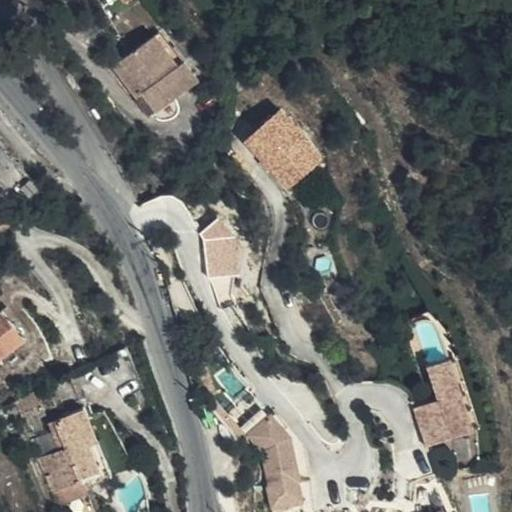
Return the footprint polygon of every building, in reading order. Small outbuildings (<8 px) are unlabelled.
[(180,66),(156,35),(115,66),(139,99),(145,95),(159,113),(201,81),(186,62),(180,66)] [(304,173),(322,156),(306,134),(305,134),(292,120),(283,110),(282,110),(261,129),(284,153),(304,173)] [(314,128),(299,113),(292,120),(305,134),(306,134),(314,128)] [(247,141),(271,166),(284,153),(261,129),(247,141)] [(289,186),(304,173),(284,153),(271,166),(289,186)] [(429,179),(424,161),(410,164),(417,186),(427,184),(429,179)] [(189,232),(181,219),(169,226),(177,240),(189,232)] [(322,263),(314,241),(301,246),(309,267),(322,263)] [(30,297),(23,301),(46,330),(51,325),(30,297)] [(23,301),(0,319),(0,345),(1,347),(9,357),(46,330),(23,301)] [(453,347),(433,357),(448,388),(424,399),(441,435),(485,415),(453,347)] [(43,406),(36,391),(16,401),(22,416),(43,406)] [(42,460),(56,492),(82,481),(85,487),(112,475),(105,458),(99,460),(92,446),(98,443),(85,411),(50,425),(61,452),(42,460)] [(286,413),(253,421),(273,509),(307,501),(286,413)] [(461,458),(478,454),(472,431),(455,436),(461,458)] [(104,440),(98,443),(92,446),(99,460),(105,458),(111,455),(104,440)] [(82,481),(56,492),(62,506),(89,495),(85,487),(82,481)]
